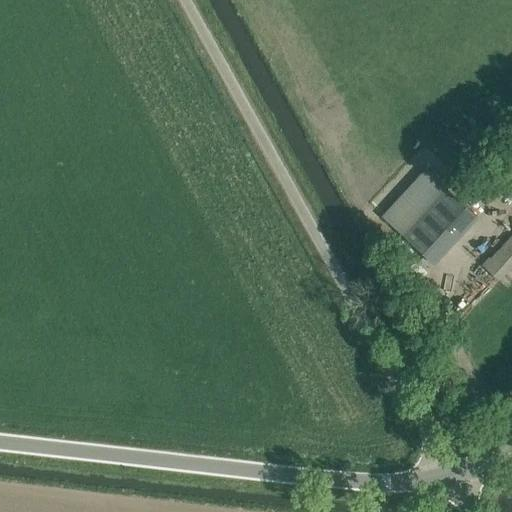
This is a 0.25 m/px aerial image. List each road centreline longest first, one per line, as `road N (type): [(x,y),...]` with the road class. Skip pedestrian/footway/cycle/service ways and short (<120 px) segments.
road 1 (unclassified): [(453,476),(186,0)]
road 2 (unclassified): [(453,476),(372,483),(0,442)]
